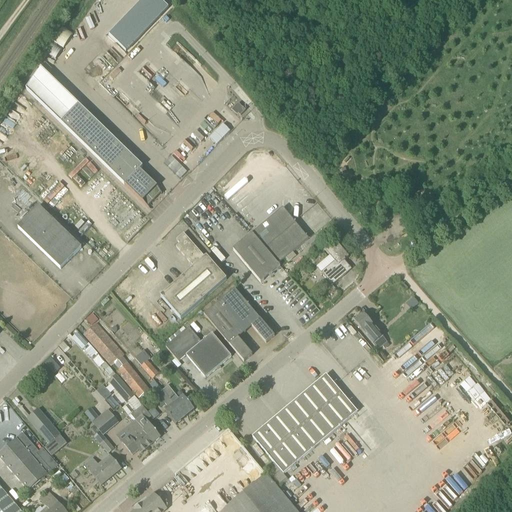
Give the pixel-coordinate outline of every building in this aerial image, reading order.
[(125,186),(139,171),(143,167),(41,68),(26,90),(125,186)] [(232,110),(238,116),(239,114),(241,116),(247,111),(239,103),(232,110)] [(171,157),(164,164),(172,172),(179,165),(171,157)] [(179,165),(172,172),(180,180),(187,173),(179,165)] [(141,202),(157,185),(151,175),(147,179),(139,171),(125,186),(141,202)] [(82,249),(38,207),(18,228),(61,270),(82,249)] [(261,284),(267,279),(280,267),(278,265),(309,240),(306,236),(301,231),(283,209),(233,251),(261,284)] [(181,321),(226,281),(227,280),(207,257),(205,259),(184,234),(176,241),(181,246),(178,249),(176,248),(194,268),(160,297),(181,321)] [(317,240),(311,245),(316,252),(322,247),(320,244),(317,240)] [(330,266),(322,273),(327,279),(333,286),(332,285),(338,281),(347,274),(344,271),(347,269),(348,270),(351,269),(345,262),(346,261),(345,261),(349,257),(335,241),(326,249),(324,250),(326,252),(330,256),(325,260),(330,266)] [(220,302),(245,333),(252,327),(266,344),(275,337),(261,320),(235,290),(220,302)] [(414,299),(408,303),(412,309),(418,304),(414,299)] [(245,333),(220,302),(205,315),(244,363),(252,356),(238,339),(245,333)] [(387,343),(364,314),(354,322),(378,351),(387,343)] [(149,390),(122,358),(125,356),(103,332),(97,325),(84,335),(111,367),(114,364),(119,370),(117,372),(138,399),(149,390)] [(231,357),(212,335),(202,344),(189,328),(166,348),(179,363),(186,357),(205,379),(231,357)] [(83,350),(87,346),(77,334),(73,338),(77,343),(83,350)] [(112,334),(109,336),(119,348),(122,345),(112,334)] [(70,335),(67,338),(74,346),(77,343),(73,338),(70,335)] [(87,346),(83,350),(91,359),(97,354),(88,344),(87,346)] [(159,375),(147,362),(151,359),(144,352),(135,359),(153,380),(159,375)] [(161,353),(157,357),(161,362),(166,358),(161,353)] [(106,364),(101,367),(109,376),(108,377),(111,380),(108,383),(127,404),(129,402),(136,411),(132,414),(126,407),(123,409),(134,422),(136,422),(144,432),(143,433),(153,445),(153,444),(156,443),(161,438),(147,421),(138,410),(142,406),(135,397),(117,375),(116,376),(106,364)] [(284,475),(358,414),(326,376),(253,438),(274,464),(267,470),(280,486),(288,479),(284,475)] [(103,386),(97,392),(105,402),(112,396),(103,386)] [(194,411),(183,398),(180,401),(168,387),(163,391),(186,418),(194,411)] [(163,391),(158,396),(169,409),(165,412),(176,426),(186,418),(163,391)] [(154,409),(149,413),(155,420),(159,416),(154,409)] [(52,443),(60,436),(38,410),(26,420),(52,450),(48,454),(54,462),(62,455),(52,443)] [(103,437),(104,437),(118,424),(108,410),(99,418),(92,410),(86,415),(93,423),(92,424),(100,433),(103,437)] [(142,454),(153,445),(143,433),(144,432),(136,422),(134,422),(123,431),(128,437),(122,442),(117,437),(133,456),(139,451),(142,454)] [(100,433),(92,424),(89,427),(96,436),(100,433)] [(0,429),(0,446),(9,438),(0,429)] [(109,455),(115,449),(104,437),(103,437),(100,433),(96,436),(94,438),(100,445),(109,455)] [(0,459),(28,492),(51,472),(46,466),(48,463),(47,462),(44,459),(39,453),(39,452),(23,434),(0,454),(0,459)] [(43,448),(39,452),(39,453),(44,459),(47,462),(48,463),(46,466),(51,472),(58,467),(54,462),(48,454),(43,448)] [(101,487),(122,470),(111,457),(99,466),(93,459),(84,466),(101,487)] [(296,511),(284,498),(266,476),(222,511),(296,511)] [(22,511),(0,487),(0,511),(22,511)] [(47,508),(41,511),(65,511),(49,493),(40,500),(47,508)] [(139,505),(136,508),(137,509),(133,511),(164,511),(167,510),(154,495),(140,507),(139,505)]
